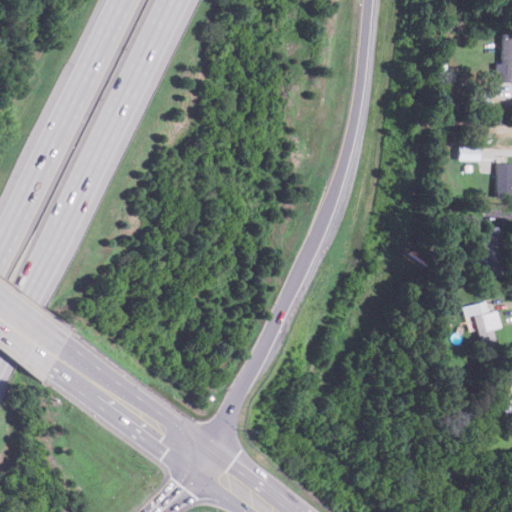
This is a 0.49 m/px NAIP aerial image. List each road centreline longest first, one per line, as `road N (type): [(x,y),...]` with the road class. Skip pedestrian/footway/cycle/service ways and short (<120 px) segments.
road 1 (motorway): [(209,445),(337,199),(370,0)]
road 2 (motorway): [(0,369),(183,0)]
road 3 (motorway): [(118,0),(0,240)]
road 4 (trunk): [(47,371),(192,474)]
